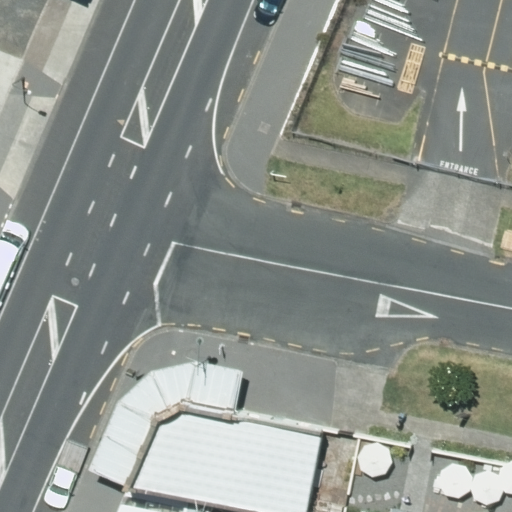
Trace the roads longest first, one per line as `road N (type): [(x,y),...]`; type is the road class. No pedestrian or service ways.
road 1 (residential): [(97,231),(511,311)]
road 2 (primary): [(97,231),(195,0)]
road 3 (primary): [(0,458),(97,231)]
